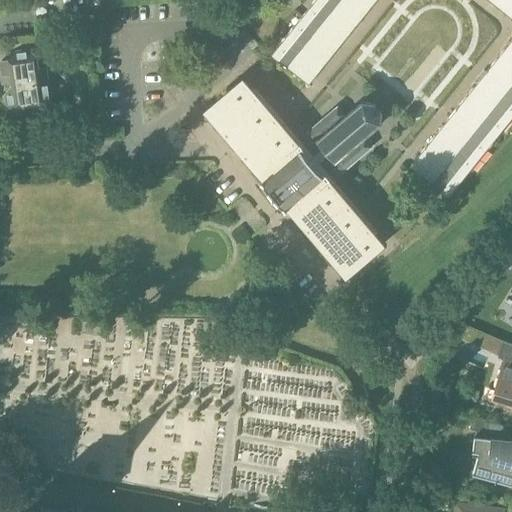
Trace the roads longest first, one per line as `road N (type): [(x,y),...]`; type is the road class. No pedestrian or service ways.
road 1 (residential): [(214,151),(334,291)]
road 2 (residential): [(0,157),(136,150)]
